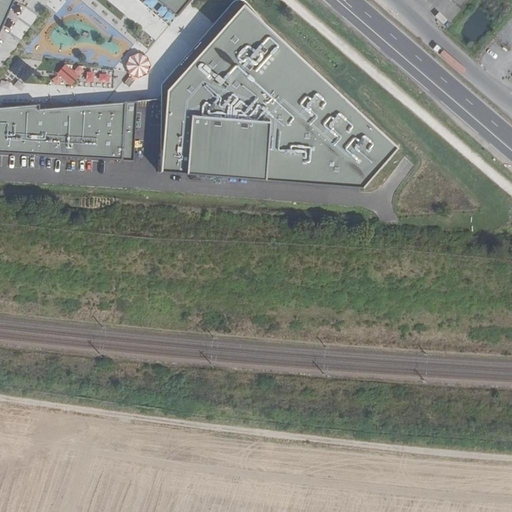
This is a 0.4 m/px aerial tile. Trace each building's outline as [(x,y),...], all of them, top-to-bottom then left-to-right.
[(0,0),(0,30),(11,7),(13,0),(0,0)] [(193,0),(155,0),(178,18),(193,0)] [(399,152),(243,8),(166,94),(160,176),(266,184),(363,192),(399,152)] [(152,61),(133,53),(125,73),(143,81),(152,61)] [(83,69),(78,66),(75,71),(64,65),(57,76),(73,86),(83,69)] [(86,74),(86,84),(120,83),(119,73),(86,74)] [(132,161),(136,102),(82,108),(40,111),(39,107),(0,110),(0,152),(36,155),(79,157),(132,161)]
